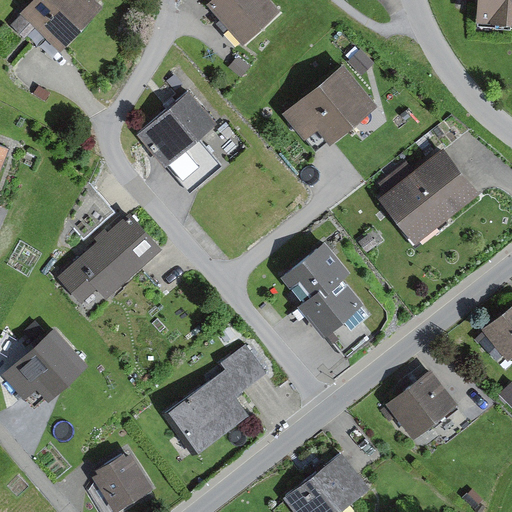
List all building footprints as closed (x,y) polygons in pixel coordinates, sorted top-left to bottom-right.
[(103,0),(41,0),(27,13),(66,52),(111,7),(103,0)] [(271,0),(217,0),(212,5),(247,47),(285,16),(271,0)] [(511,0),(479,0),(479,10),(507,12),(507,19),(511,18),(511,0)] [(351,62),(285,111),(303,135),(320,122),(336,143),(385,107),(351,62)] [(196,90),(142,135),(171,170),(225,125),(196,90)] [(0,181),(11,147),(0,142),(0,181)] [(452,150),(386,199),(418,242),(484,192),(452,150)] [(135,216),(62,278),(91,312),(164,250),(135,216)] [(332,244),(286,277),(330,335),(375,302),(332,244)] [(511,306),(488,326),(510,354),(511,352),(511,306)] [(95,367),(59,327),(2,377),(17,394),(35,378),(55,401),(95,367)] [(230,371),(164,416),(194,459),(253,419),(236,395),(267,373),(248,346),(223,364),(230,371)] [(406,391),(382,410),(390,419),(398,412),(414,432),(429,420),(435,428),(459,409),(430,372),(414,385),(407,376),(399,382),(406,391)] [(133,451),(96,474),(119,511),(156,489),(133,451)] [(340,452),(285,495),(298,511),(327,511),(346,497),(350,502),(368,488),(340,452)]
